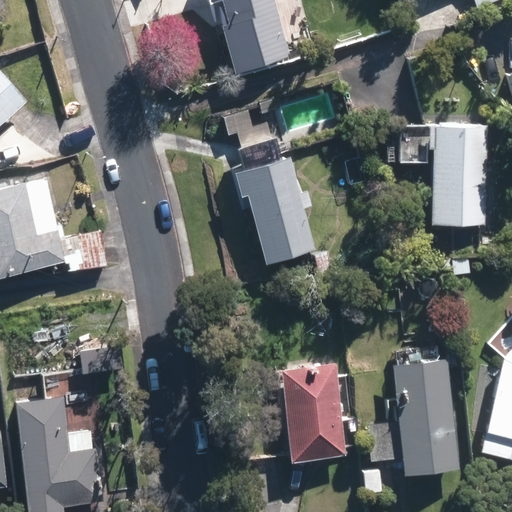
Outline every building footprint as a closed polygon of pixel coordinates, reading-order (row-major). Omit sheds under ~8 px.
[(265,0),(219,0),(227,23),(219,25),(230,66),(280,51),(265,0)] [(0,88),(0,114),(13,104),(0,88)] [(477,128),(433,128),(432,217),(476,218),(477,128)] [(280,160),(239,173),(264,255),(305,243),(280,160)] [(39,180),(0,189),(0,269),(57,256),(39,180)] [(92,234),(60,241),(66,265),(97,258),(92,234)] [(496,257),(470,261),(472,278),(498,275),(496,257)] [(511,346),(500,359),(483,444),(511,450),(511,346)] [(436,362),(390,367),(401,468),(448,462),(436,362)] [(328,366),(279,370),(287,455),(336,451),(328,366)] [(54,400),(13,404),(24,511),(55,511),(55,502),(95,497),(91,452),(60,456),(54,400)]
